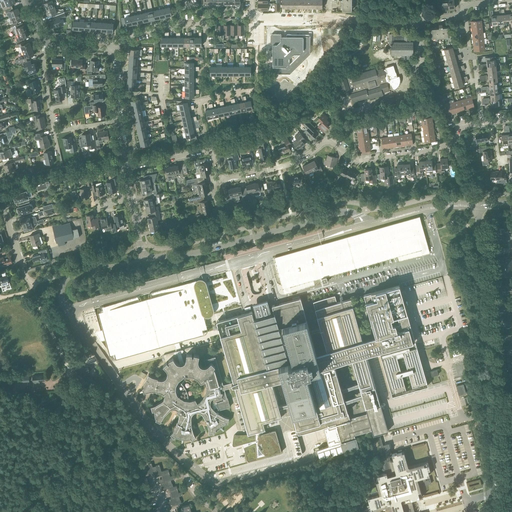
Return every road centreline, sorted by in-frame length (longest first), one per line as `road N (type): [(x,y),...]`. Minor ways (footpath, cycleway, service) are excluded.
road 1 (residential): [(220,181),(278,168),(328,141),(357,160),(437,149),(458,140),(457,129),(480,123)]
road 2 (unclassified): [(73,311),(320,239)]
road 3 (unclassified): [(75,384),(23,272),(0,195)]
road 4 (tertiary): [(144,259),(200,252),(331,215)]
road 5 (unclassified): [(485,339),(496,493)]
road 6 (track): [(36,511),(0,397)]
road 7 (residential): [(144,259),(67,278),(60,297),(73,311)]
